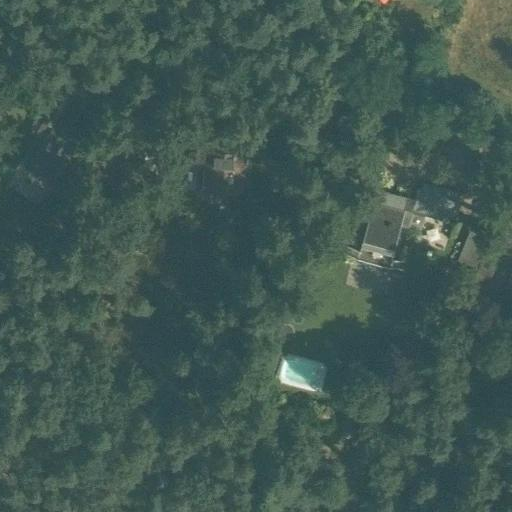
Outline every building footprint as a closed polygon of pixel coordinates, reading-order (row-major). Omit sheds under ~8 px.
[(85,135),(61,118),(38,150),(62,167),(85,135)] [(192,145),(191,164),(200,164),(199,185),(240,186),(241,146),(192,145)] [(370,184),(355,237),(384,245),(381,260),(397,264),(409,220),(399,217),(406,193),(370,184)] [(484,245),(468,238),(458,260),(475,267),(484,245)] [(394,428),(409,401),(398,395),(383,421),(394,428)] [(288,426),(295,412),(285,407),(278,421),(288,426)]
